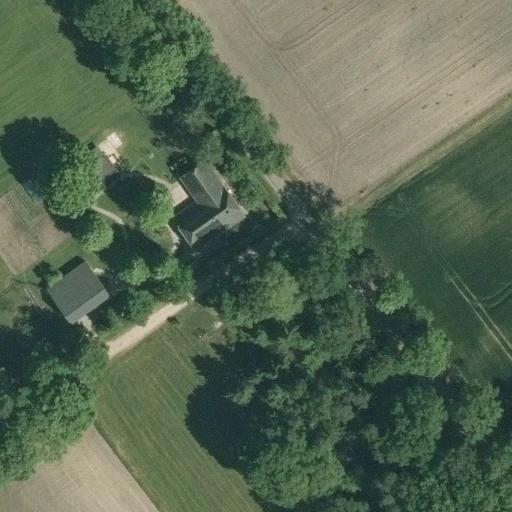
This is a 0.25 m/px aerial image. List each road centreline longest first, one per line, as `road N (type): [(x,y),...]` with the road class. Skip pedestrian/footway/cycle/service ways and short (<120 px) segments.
road 1 (unclassified): [(511,498),(134,0)]
road 2 (track): [(511,85),(0,415)]
